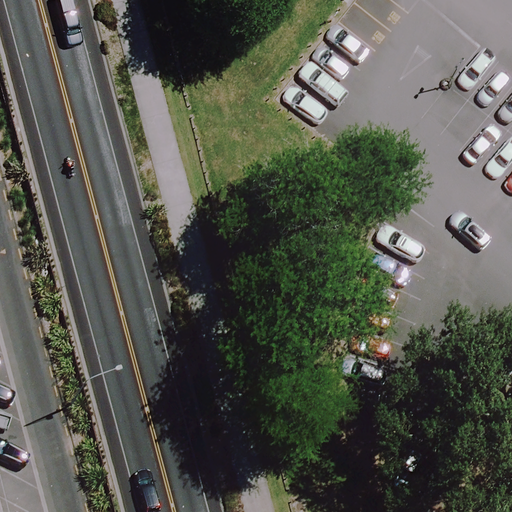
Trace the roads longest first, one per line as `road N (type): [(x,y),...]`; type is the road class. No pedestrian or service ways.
road 1 (primary): [(173,511),(40,0)]
road 2 (residential): [(63,511),(0,268)]
road 3 (unknown): [(479,211),(434,284),(395,418)]
